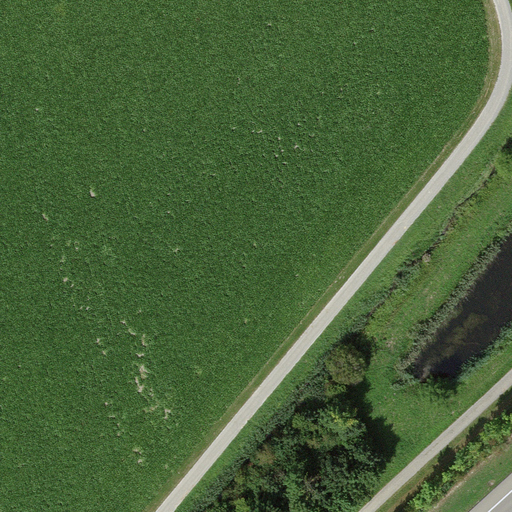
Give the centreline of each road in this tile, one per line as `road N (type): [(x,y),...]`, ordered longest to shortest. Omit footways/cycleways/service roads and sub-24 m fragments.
road 1 (track): [(511,103),(174,511)]
road 2 (track): [(511,376),(370,511)]
